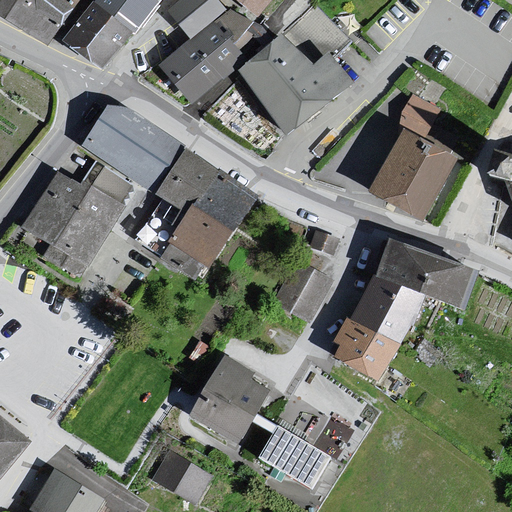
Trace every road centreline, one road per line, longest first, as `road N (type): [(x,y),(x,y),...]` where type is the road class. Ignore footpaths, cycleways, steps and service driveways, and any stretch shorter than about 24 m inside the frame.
road 1 (residential): [(511,273),(272,184),(100,82)]
road 2 (residential): [(0,218),(100,82)]
